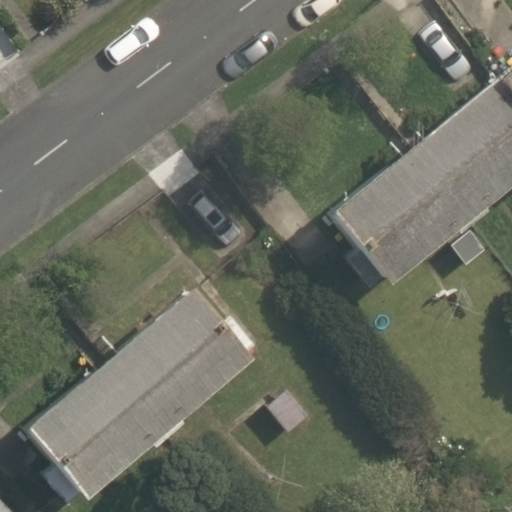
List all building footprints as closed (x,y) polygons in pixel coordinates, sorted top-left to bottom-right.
[(511,50),(314,210),(374,285),(511,173),(511,50)] [(332,255),(288,287),(426,480),(470,448),(332,255)] [(181,285),(13,428),(45,466),(35,475),(55,498),(67,488),(76,499),(238,361),(231,353),(244,342),(219,313),(211,320),(181,285)] [(284,433),(304,417),(281,389),(262,406),(284,433)] [(0,511),(11,511),(0,500),(0,511)]
